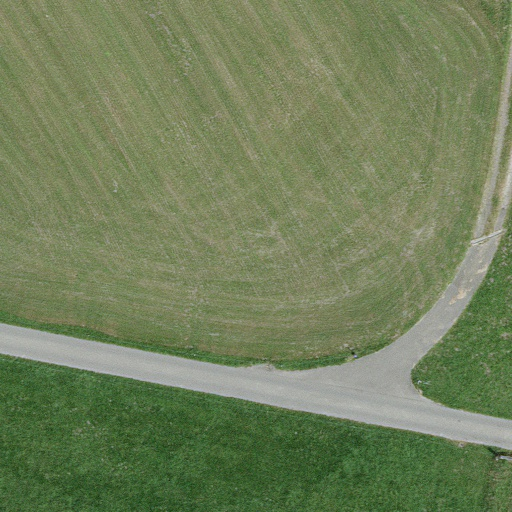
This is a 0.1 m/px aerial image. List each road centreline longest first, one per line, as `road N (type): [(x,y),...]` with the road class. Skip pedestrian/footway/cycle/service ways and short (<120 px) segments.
road 1 (unclassified): [(0,344),(511,442)]
road 2 (track): [(511,101),(476,261),(436,321),(330,405)]
